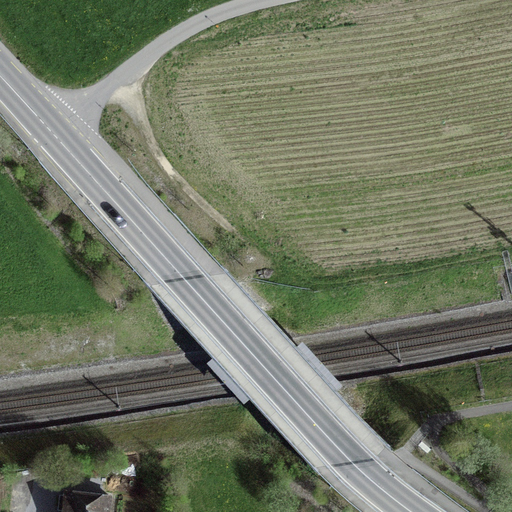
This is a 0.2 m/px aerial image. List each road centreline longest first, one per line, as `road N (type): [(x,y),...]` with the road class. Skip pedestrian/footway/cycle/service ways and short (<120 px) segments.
road 1 (secondary): [(411,511),(351,464),(58,141)]
road 2 (unclassified): [(273,0),(160,41),(58,141)]
